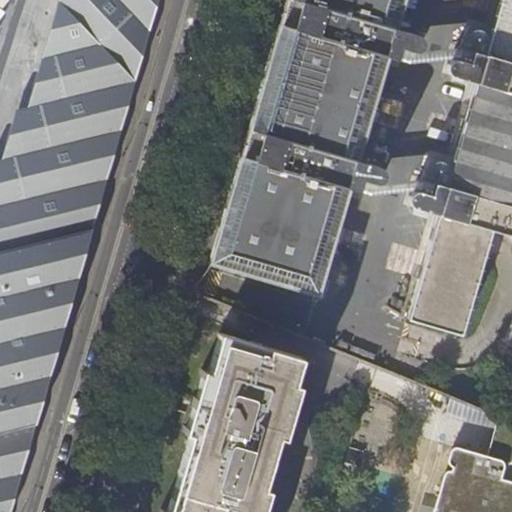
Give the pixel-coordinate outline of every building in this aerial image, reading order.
[(0,511),(2,506),(11,477),(19,447),(153,0),(58,0),(39,67),(0,155),(0,511)] [(285,0),(280,18),(252,115),(224,212),(210,258),(314,290),(345,184),(353,157),(383,52),(391,25),(397,0),(285,0)] [(511,0),(496,0),(481,53),(473,81),(443,184),(435,212),(404,318),(457,334),(490,230),(508,235),(511,223),(511,0)] [(420,38),(419,35),(417,33),(391,25),(383,52),(406,59),(410,47),(414,48),(416,47),(419,45),(420,43),(420,40),(420,38)] [(447,72),(473,81),(481,53),(458,46),(454,58),(451,58),(448,58),(446,60),(444,62),(443,64),(443,67),(445,70),(447,72)] [(382,174),(382,171),(382,169),(381,167),(379,165),(376,164),(353,157),(345,184),(368,191),(372,179),(374,179),(377,179),(379,178),(380,176),(382,174)] [(411,205),(435,212),(443,184),(420,178),(416,190),(415,190),(412,190),(409,191),(408,193),(406,195),(406,197),(406,200),(408,203),(411,205)] [(254,511),(292,384),(300,356),(259,344),(219,332),(207,370),(201,369),(199,375),(183,432),(189,434),(166,510),(161,509),(159,511),(254,511)] [(511,415),(504,412),(502,418),(511,422),(511,415)] [(499,511),(511,474),(511,422),(502,418),(490,453),(461,443),(457,444),(455,447),(452,457),(452,459),(454,461),(456,462),(454,467),(451,467),(448,468),(433,511),(499,511)] [(511,511),(511,474),(499,511),(511,511)]
